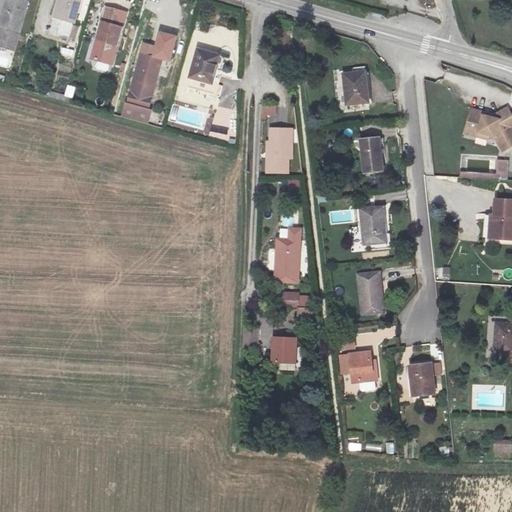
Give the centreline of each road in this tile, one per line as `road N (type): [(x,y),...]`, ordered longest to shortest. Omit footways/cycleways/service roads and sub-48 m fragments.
road 1 (residential): [(411,45),(406,75),(429,324)]
road 2 (unknown): [(204,0),(200,131)]
